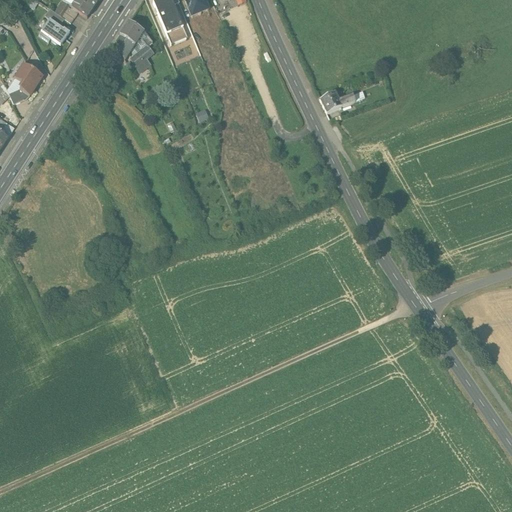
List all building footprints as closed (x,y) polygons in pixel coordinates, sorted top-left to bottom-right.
[(67,0),(65,4),(73,9),(78,0),(67,0)] [(78,0),(73,9),(83,16),(88,19),(100,0),(78,0)] [(174,7),(170,0),(163,0),(161,1),(153,5),(167,36),(168,35),(183,29),(174,7)] [(209,0),(183,0),(192,19),(208,12),(205,3),(210,1),(209,0)] [(79,15),(67,7),(63,12),(75,20),(79,15)] [(44,19),(49,23),(59,29),(64,22),(49,12),(44,19)] [(75,20),(63,12),(60,17),(65,21),(71,25),(75,20)] [(61,48),(69,36),(59,29),(49,23),(41,35),(51,42),(61,48)] [(144,33),(130,23),(121,37),(135,46),(142,36),(144,33)] [(183,29),(167,36),(168,40),(185,33),(183,29)] [(151,42),(144,33),(142,36),(148,45),(151,42)] [(51,42),(41,35),(38,38),(48,45),(51,42)] [(142,36),(135,46),(141,53),(148,48),(149,48),(150,48),(148,45),(142,36)] [(135,46),(121,37),(117,43),(126,61),(135,46)] [(141,53),(132,61),(136,69),(144,63),(147,60),(154,55),(149,48),(148,48),(141,53)] [(43,77),(24,66),(20,72),(18,72),(17,73),(15,74),(15,76),(15,78),(15,79),(24,85),(20,91),(31,97),(43,77)] [(4,85),(0,89),(0,106),(10,97),(4,85)] [(20,91),(9,95),(14,105),(28,100),(31,97),(20,91)] [(365,93),(353,97),(355,104),(367,99),(365,93)] [(151,94),(141,98),(148,113),(158,108),(151,94)] [(335,94),(319,102),(327,116),(342,108),(355,104),(353,97),(339,102),(335,94)] [(198,123),(207,120),(204,112),(195,116),(198,123)] [(343,115),(334,119),(336,124),(345,120),(343,115)] [(6,120),(0,129),(0,131),(9,138),(16,127),(6,120)] [(0,152),(9,138),(0,132),(0,152)]
